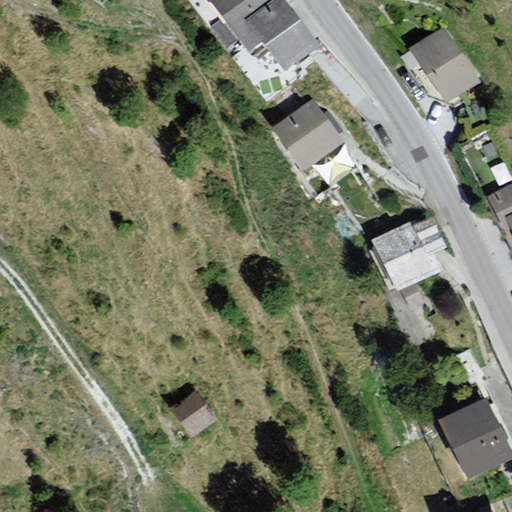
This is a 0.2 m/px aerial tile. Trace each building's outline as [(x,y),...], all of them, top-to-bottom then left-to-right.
[(281,0),(208,0),(242,41),(254,32),(289,74),(321,48),(281,0)] [(442,31),(411,52),(448,106),(479,85),(442,31)] [(313,105),(276,132),(307,175),(344,148),(313,105)] [(511,185),(486,199),(505,236),(511,233),(511,234),(511,185)] [(429,216),(375,244),(402,296),(443,275),(433,257),(447,250),(429,216)] [(194,394),(170,412),(191,441),(215,423),(194,394)] [(511,453),(488,404),(444,425),(472,483),(511,463),(511,453)]
